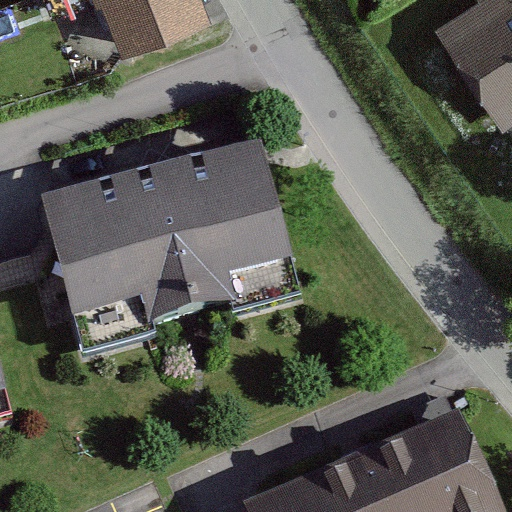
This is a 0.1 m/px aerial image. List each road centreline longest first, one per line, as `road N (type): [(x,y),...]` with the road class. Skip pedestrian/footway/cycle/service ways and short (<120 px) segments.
road 1 (residential): [(287,37),(393,201),(511,354)]
road 2 (residential): [(511,365),(202,497),(209,511)]
road 3 (residential): [(287,37),(0,145)]
